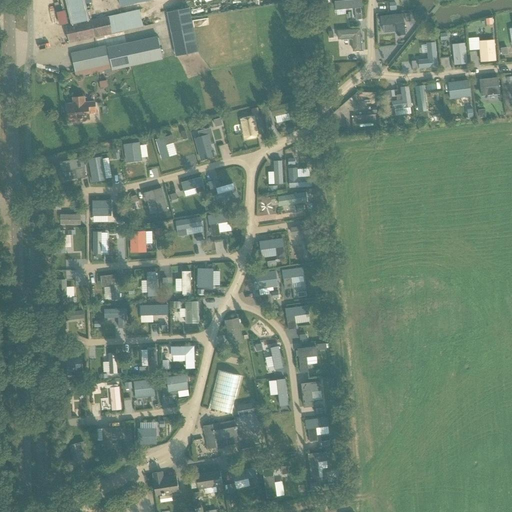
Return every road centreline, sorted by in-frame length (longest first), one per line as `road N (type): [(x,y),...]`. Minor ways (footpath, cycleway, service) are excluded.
road 1 (tertiary): [(26,511),(7,0)]
road 2 (track): [(353,473),(305,0)]
